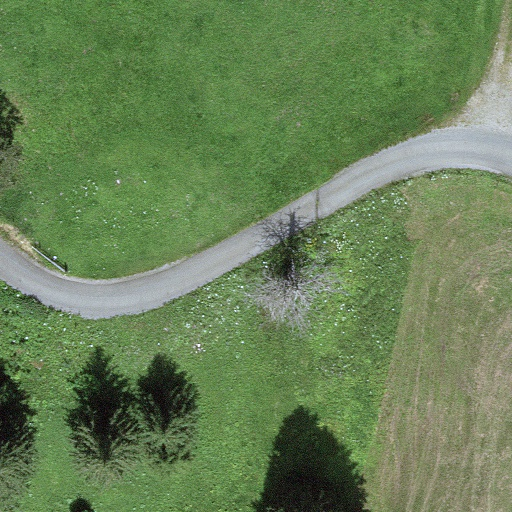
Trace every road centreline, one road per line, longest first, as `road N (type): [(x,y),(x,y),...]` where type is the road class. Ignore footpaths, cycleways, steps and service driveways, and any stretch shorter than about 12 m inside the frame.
road 1 (track): [(0,253),(57,288),(150,289),(423,152),(481,150),(511,159)]
road 2 (track): [(481,150),(511,23)]
